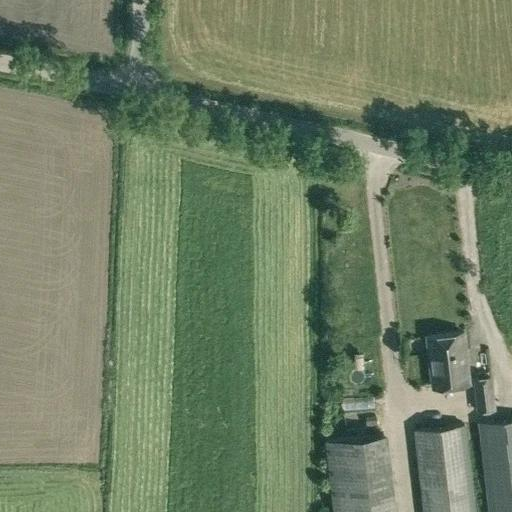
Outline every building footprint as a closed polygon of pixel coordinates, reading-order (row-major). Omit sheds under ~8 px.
[(463,332),(427,336),(433,386),(468,382),(463,332)] [(494,408),(490,376),(474,378),(478,410),(494,408)] [(375,428),(375,416),(351,417),(351,430),(375,428)] [(511,511),(511,417),(479,421),(489,511),(511,511)] [(474,511),(464,423),(415,429),(424,511),(474,511)] [(332,511),(394,511),(385,427),(324,434),(332,511)]
